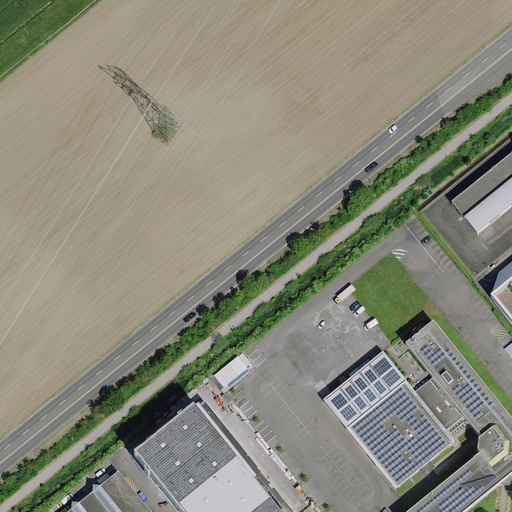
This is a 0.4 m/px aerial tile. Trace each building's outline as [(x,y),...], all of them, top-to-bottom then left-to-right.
[(511,210),(511,156),(453,203),(480,237),(511,210)] [(511,265),(501,275),(491,302),(511,327),(511,265)] [(412,511),(466,511),(511,475),(511,418),(434,323),(406,344),(434,379),(417,393),(409,383),(348,430),(395,490),(455,441),(447,432),(464,418),(483,439),(480,442),(479,454),(482,457),(412,511)] [(294,511),(206,400),(135,456),(179,511),(294,511)] [(151,511),(117,470),(64,511),(151,511)]
